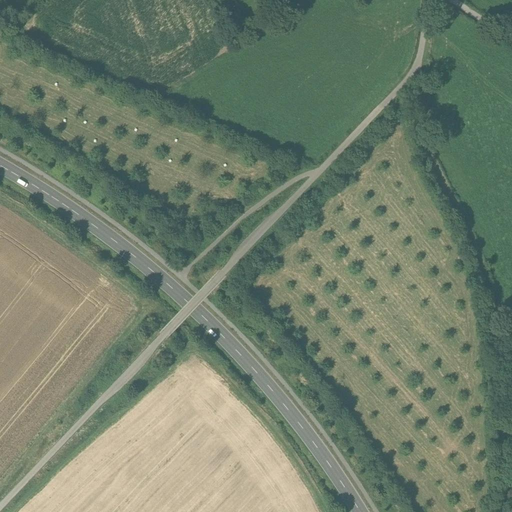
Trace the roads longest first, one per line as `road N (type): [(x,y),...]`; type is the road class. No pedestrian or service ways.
road 1 (track): [(0,509),(411,74),(427,0)]
road 2 (secondary): [(0,162),(115,236),(217,322),(300,413),(371,511)]
road 3 (track): [(419,57),(424,139),(490,295),(506,511)]
road 4 (track): [(335,511),(295,444),(196,349),(7,511)]
road 5 (track): [(0,209),(147,319),(0,499)]
road 6 (track): [(327,164),(283,189),(192,269)]
